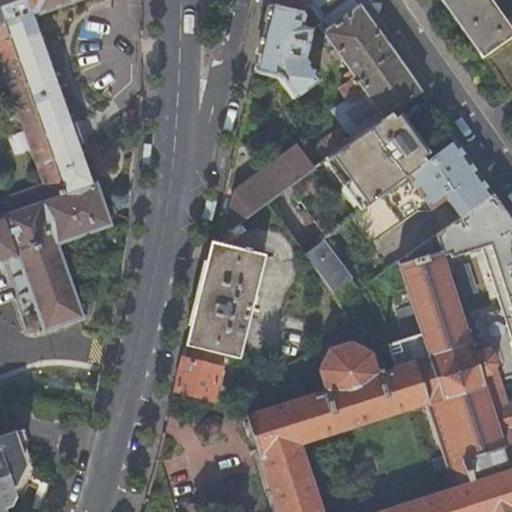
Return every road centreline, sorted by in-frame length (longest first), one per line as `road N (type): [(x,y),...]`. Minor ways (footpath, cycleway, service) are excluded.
road 1 (secondary): [(175,174),(97,511)]
road 2 (residential): [(389,0),(511,174)]
road 3 (residential): [(175,174),(217,96),(245,0)]
road 4 (secondary): [(184,0),(175,174)]
